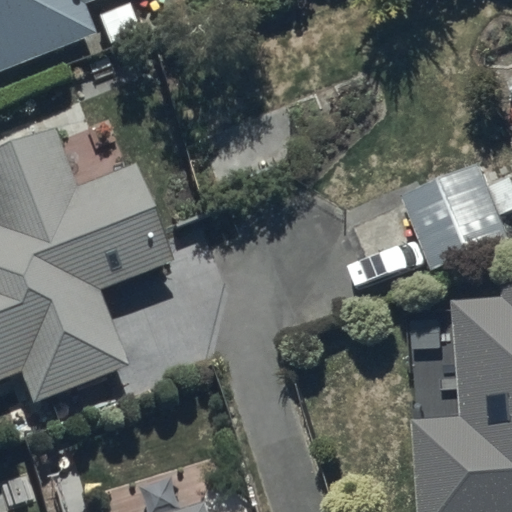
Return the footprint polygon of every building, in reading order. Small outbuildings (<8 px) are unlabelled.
[(0,0),(0,87),(92,51),(80,21),(134,0),(0,0)] [(0,404),(28,394),(38,419),(131,382),(97,301),(120,291),(96,232),(133,217),(99,135),(76,145),(68,124),(0,152),(0,404)] [(405,207),(435,277),(438,286),(511,256),(511,241),(486,175),(405,207)] [(374,297),(423,275),(394,211),(349,229),(363,265),(306,288),(322,328),(378,305),(374,297)] [(464,429),(416,432),(421,511),(511,511),(511,297),(507,298),(508,311),(456,315),(464,429)]
